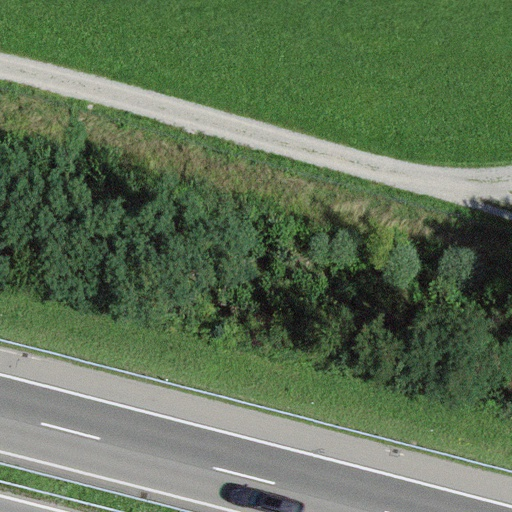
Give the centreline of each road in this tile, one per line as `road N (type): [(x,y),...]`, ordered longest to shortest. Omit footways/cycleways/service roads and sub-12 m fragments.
road 1 (track): [(0,75),(511,213)]
road 2 (motorway): [(384,511),(0,413)]
